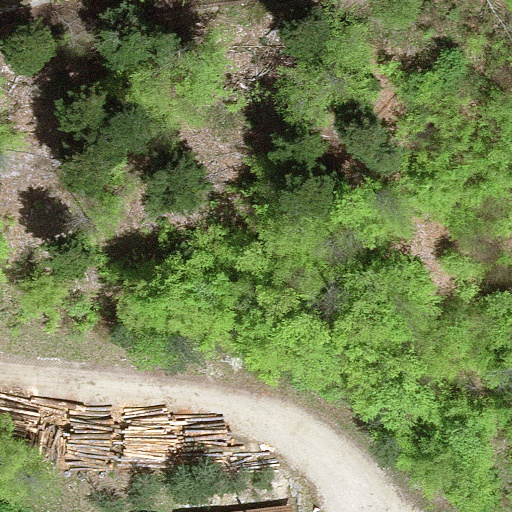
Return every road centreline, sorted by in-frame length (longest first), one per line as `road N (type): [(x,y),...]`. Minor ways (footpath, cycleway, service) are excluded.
road 1 (track): [(0,371),(129,384),(243,404),(290,421),(326,446),(355,511)]
road 2 (track): [(0,29),(192,0)]
